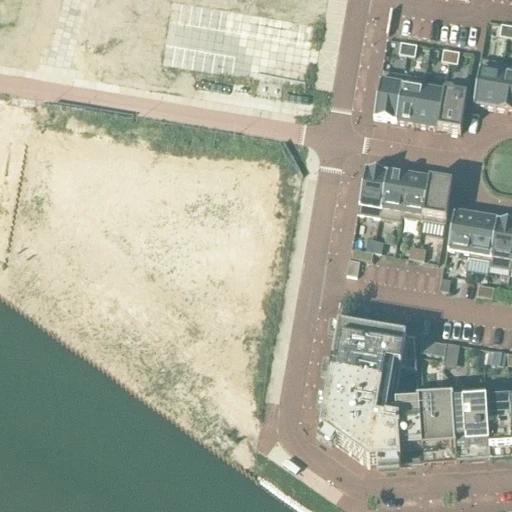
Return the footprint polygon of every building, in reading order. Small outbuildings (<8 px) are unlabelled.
[(507,42),(509,30),(501,29),(499,41),(507,42)] [(407,60),(409,48),(401,47),(399,59),(407,60)] [(417,49),(409,48),(407,60),(414,61),(417,49)] [(449,67),(451,55),(443,54),(441,66),(449,67)] [(459,57),(451,55),(449,67),(457,69),(459,57)] [(495,114),(503,67),(481,63),(473,110),(495,114)] [(511,116),(511,68),(503,67),(495,114),(511,116)] [(395,126),(403,79),(381,76),(373,123),(395,126)] [(417,130),(425,83),(403,79),(395,126),(417,130)] [(438,133),(446,86),(445,86),(444,91),(425,88),(426,83),(425,83),(417,130),(438,133)] [(460,137),(468,90),(446,86),(438,133),(460,137)] [(45,117),(16,291),(46,312),(43,316),(215,440),(219,436),(250,459),(269,344),(226,337),(230,314),(234,292),(237,269),(241,247),(285,254),(293,204),(269,199),(246,196),(224,192),(201,188),(179,184),(156,180),(133,177),(111,173),(118,129),(45,117)] [(118,129),(111,173),(133,177),(141,133),(118,129)] [(141,133),(133,177),(156,180),(163,137),(141,133)] [(163,137),(156,180),(179,184),(186,141),(163,137)] [(186,141),(179,184),(201,188),(208,145),(186,141)] [(208,145),(201,188),(224,192),(231,148),(208,145)] [(231,148),(224,192),(246,196),(254,152),(231,148)] [(254,152),(246,196),(269,199),(276,156),(254,152)] [(276,156),(269,199),(293,204),(300,160),(276,156)] [(379,223),(387,176),(365,172),(357,219),(379,223)] [(401,222),(408,180),(387,176),(379,223),(401,227),(402,222),(401,222)] [(423,226),(430,183),(408,180),(401,222),(402,222),(423,226)] [(445,229),(452,187),(430,183),(423,226),(445,229)] [(469,258),(475,220),(453,217),(447,254),(468,258),(469,258)] [(489,266),(497,224),(475,220),(469,258),(468,258),(468,263),(489,266)] [(511,265),(511,263),(511,226),(497,224),(489,266),(488,271),(511,275),(511,270),(511,265)] [(373,257),(375,245),(367,244),(365,256),(373,257)] [(383,247),(375,245),(373,257),(381,258),(383,247)] [(241,247),(237,269),(281,277),(285,254),(241,247)] [(416,264),(418,253),(410,251),(408,263),(416,264)] [(426,254),(418,253),(416,264),(424,266),(426,254)] [(356,281),(359,266),(349,264),(347,279),(356,281)] [(237,269),(234,292),(277,299),(281,277),(237,269)] [(442,283),(440,295),(448,296),(450,284),(442,283)] [(484,302),(486,290),(478,289),(476,301),(484,302)] [(492,303),(494,292),(486,290),(484,302),(492,303)] [(234,292),(230,314),(273,322),(277,299),(234,292)] [(230,314),(226,337),(269,344),(273,322),(230,314)] [(338,329),(320,437),(368,471),(400,469),(422,468),(418,404),(414,342),(338,329)] [(428,358),(430,346),(422,344),(420,357),(428,358)] [(436,359),(438,347),(430,346),(428,358),(436,359)] [(446,349),(438,347),(436,359),(444,361),(446,349)] [(448,348),(446,361),(457,363),(459,350),(448,348)] [(494,356),(492,368),(504,370),(506,358),(494,356)] [(453,405),(452,405),(456,465),(460,465),(460,463),(457,463),(456,452),(465,452),(465,453),(469,453),(469,465),(490,463),(486,403),(485,391),(461,393),(462,395),(466,394),(467,398),(462,398),(462,405),(453,405)] [(418,404),(422,468),(456,465),(452,405),(453,405),(453,401),(418,404)] [(511,437),(510,402),(486,403),(490,463),(511,461),(511,437)]
